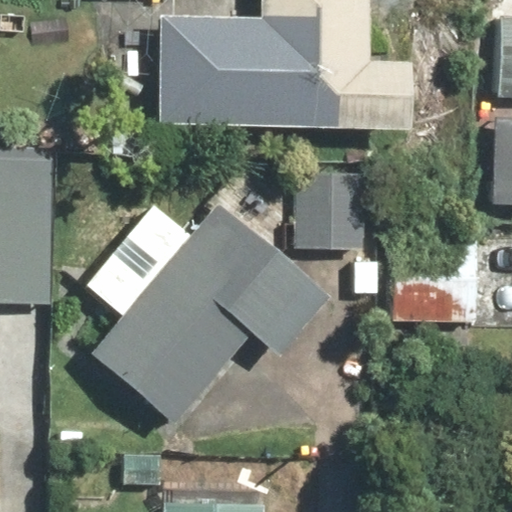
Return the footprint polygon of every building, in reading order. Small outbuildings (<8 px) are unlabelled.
[(256,0),(255,54),(194,50),(190,117),(253,120),(253,126),(253,132),(361,135),(361,131),(399,132),(401,62),(363,62),(364,0),(256,0)] [(511,18),(496,17),(492,95),(511,95),(511,18)] [(511,116),(476,116),(474,207),(511,208),(511,116)] [(289,168),(287,248),(360,250),(362,170),(289,168)] [(45,184),(0,183),(0,301),(42,302),(45,184)] [(117,315),(84,353),(169,426),(248,336),(264,352),(320,292),(271,255),(213,204),(186,235),(151,205),(82,285),(117,315)] [(474,232),(392,231),(391,319),(473,321),(474,232)] [(258,511),(258,505),(156,501),(155,511),(258,511)]
